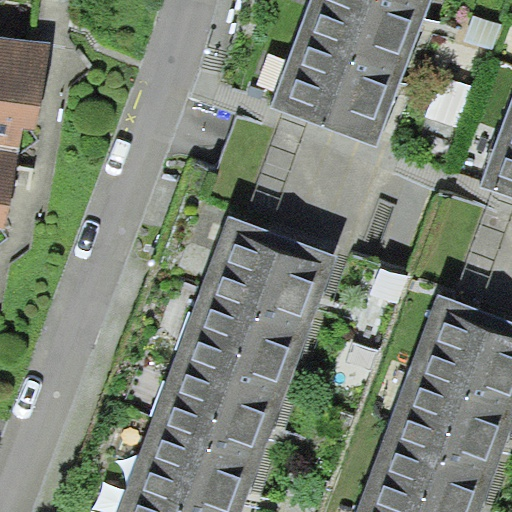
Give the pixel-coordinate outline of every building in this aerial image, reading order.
[(434,0),(321,0),(283,103),(382,139),(434,0)] [(48,29),(0,21),(0,127),(19,130),(19,109),(34,111),(48,29)] [(19,130),(0,127),(0,212),(6,213),(19,130)] [(511,133),(498,172),(511,177),(511,133)] [(244,511),(344,252),(240,212),(126,511),(244,511)] [(484,511),(511,443),(511,313),(448,289),(360,511),(484,511)]
